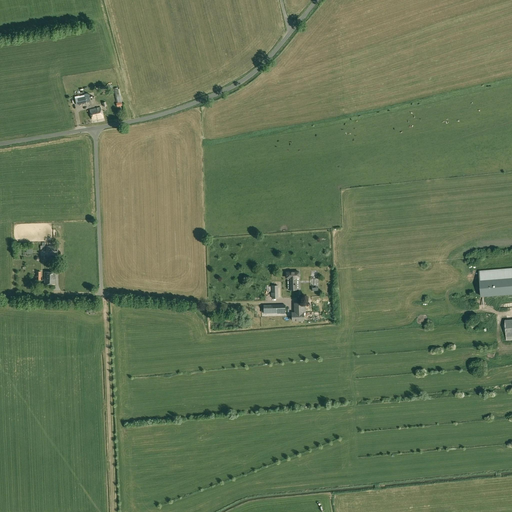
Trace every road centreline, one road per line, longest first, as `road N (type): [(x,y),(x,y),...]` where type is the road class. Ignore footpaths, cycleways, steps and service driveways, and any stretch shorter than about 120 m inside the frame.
road 1 (unclassified): [(94,128),(171,112),(243,80),(317,0)]
road 2 (track): [(101,294),(113,511)]
road 3 (unclassified): [(101,294),(94,128)]
